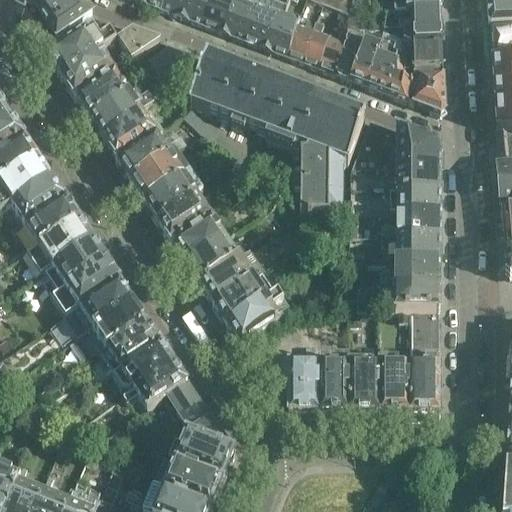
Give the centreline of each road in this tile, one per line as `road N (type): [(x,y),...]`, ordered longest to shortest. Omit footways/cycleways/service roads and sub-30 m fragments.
road 1 (secondary): [(8,55),(279,461)]
road 2 (residential): [(463,143),(79,0)]
road 3 (tertiary): [(469,460),(279,461)]
road 4 (secondary): [(468,303),(463,143)]
road 5 (secondary): [(469,460),(468,303)]
road 6 (secondary): [(463,143),(455,0)]
